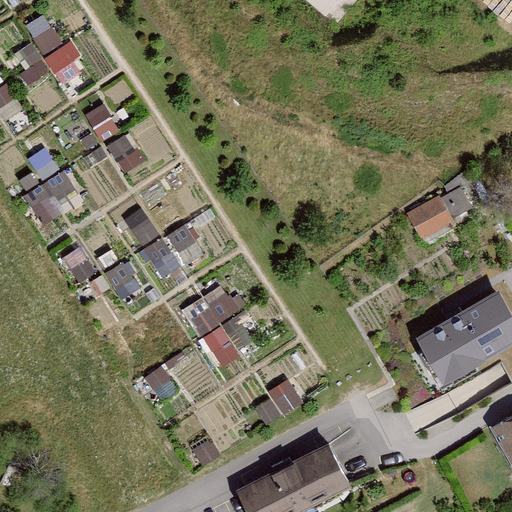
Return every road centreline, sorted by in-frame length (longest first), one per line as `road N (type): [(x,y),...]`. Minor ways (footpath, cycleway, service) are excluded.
road 1 (track): [(511,130),(415,153),(239,103),(165,0)]
road 2 (residential): [(462,420),(388,457),(346,418),(160,511)]
